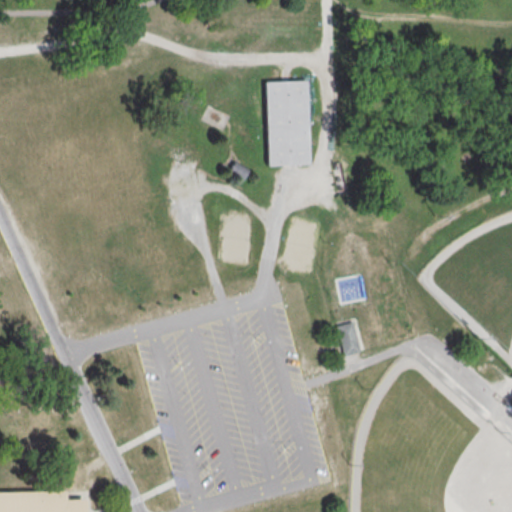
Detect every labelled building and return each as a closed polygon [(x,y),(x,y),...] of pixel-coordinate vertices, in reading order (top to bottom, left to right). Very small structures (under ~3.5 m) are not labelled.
[(263,83),(305,81),(309,163),(267,165),(263,83)] [(242,180),(228,172),(234,162),(248,170),(242,180)] [(367,254),(369,274),(379,273),(377,253),(367,254)] [(335,327),(352,323),(358,351),(342,355),(335,327)] [(0,511),(0,492),(63,491),(63,500),(83,499),(83,511),(0,511)]
